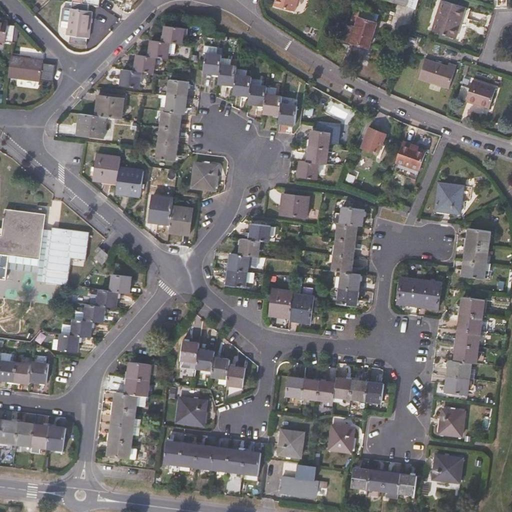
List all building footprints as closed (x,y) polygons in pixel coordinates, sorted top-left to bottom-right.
[(296,10),(298,0),(276,0),(275,6),(296,10)] [(455,39),(465,7),(442,0),(432,31),(455,39)] [(89,38),(92,11),(89,11),(89,4),(83,3),(72,1),(72,8),(70,9),(67,35),(89,38)] [(60,27),(67,28),(69,10),(63,9),(60,27)] [(368,48),(377,22),(379,15),(355,9),(350,25),(348,24),(343,41),(368,48)] [(13,42),(15,25),(8,24),(8,21),(0,19),(0,41),(5,42),(6,41),(13,42)] [(154,73),(156,57),(169,59),(171,43),(183,45),(185,29),(166,26),(164,42),(152,41),(150,57),(138,55),(136,71),(124,70),(121,85),(141,88),(141,85),(143,72),(149,73),(154,73)] [(279,88),(262,86),(263,80),(252,78),(253,77),(248,77),(248,70),(238,68),(238,67),(222,65),(223,56),(207,53),(204,73),(220,75),(219,84),(235,86),(234,95),(250,96),(249,104),(265,106),(264,114),(280,116),(280,123),(296,125),(298,106),(282,104),(283,97),(278,96),(279,88)] [(52,81),(54,64),(42,62),(43,58),(11,55),(12,56),(10,71),(9,77),(40,81),(41,80),(52,81)] [(449,88),(456,66),(448,64),(447,67),(425,60),(418,79),(449,88)] [(176,161),(182,114),(186,114),(190,83),(171,80),(167,112),(164,111),(157,159),(176,161)] [(489,108),(496,88),(472,81),(466,101),(489,108)] [(104,138),(107,118),(123,119),(125,99),(98,96),(96,116),(81,114),(77,134),(104,138)] [(339,144),(340,134),(336,127),(320,125),(319,131),(331,133),(330,143),(339,144)] [(379,154),(387,135),(370,128),(362,147),(379,154)] [(330,143),(331,133),(319,131),(313,131),(309,162),(302,161),(299,177),(318,179),(320,164),(327,165),(330,143)] [(419,170),(427,151),(413,146),(413,144),(404,140),(396,161),(419,170)] [(361,157),(362,155),(354,151),(348,166),(355,170),(358,165),(361,157)] [(141,197),(144,170),(120,167),(121,158),(97,154),(94,180),(118,184),(117,194),(141,197)] [(364,168),(368,160),(361,157),(358,165),(364,168)] [(215,191),(219,165),(196,162),(192,188),(215,191)] [(461,214),(465,186),(439,183),(435,211),(461,214)] [(273,188),(273,198),(284,199),(284,189),(273,188)] [(308,218),(311,197),(286,194),(285,207),(282,207),(281,215),(308,218)] [(190,232),(194,208),(173,206),(174,198),(153,195),(150,220),(162,221),(162,224),(171,225),(170,232),(178,233),(178,231),(190,232)] [(364,226),(365,210),(343,207),(341,223),(359,226),(364,226)] [(0,278),(6,279),(9,254),(40,258),(46,214),(5,209),(3,228),(2,234),(0,233),(0,278)] [(101,242),(70,216),(59,230),(94,259),(95,258),(99,262),(107,253),(99,247),(96,251),(95,250),(101,242)] [(259,257),(261,241),(270,242),(272,226),(252,223),(250,239),(242,238),(240,254),(231,253),(227,285),(246,288),(250,256),(259,257)] [(357,242),(359,226),(341,223),(339,223),(337,239),(357,242)] [(490,246),(492,232),(469,229),(467,244),(490,246)] [(355,257),(357,242),(337,239),(335,255),(355,257)] [(488,262),(490,246),(467,244),(465,260),(488,262)] [(103,264),(110,255),(107,253),(99,262),(103,264)] [(353,273),(355,257),(335,255),(333,271),(343,272),(353,273)] [(485,279),(488,262),(465,260),(463,276),(485,279)] [(359,290),(361,274),(353,273),(343,272),(341,288),(359,290)] [(91,337),(93,321),(104,322),(106,306),(116,307),(118,291),(130,292),(131,276),(113,274),(111,290),(100,289),(99,294),(90,293),(89,304),(87,304),(87,307),(76,306),(73,325),(63,323),(60,349),(78,351),(80,336),(91,337)] [(418,304),(421,280),(402,277),(398,304),(406,305),(406,302),(418,304)] [(438,310),(442,282),(421,280),(418,304),(431,306),(430,308),(438,310)] [(358,307),(359,290),(341,288),(339,304),(358,307)] [(311,323),(314,296),(294,294),(294,292),(274,289),(271,313),(283,314),(282,317),(303,320),(303,322),(311,323)] [(483,316),(485,300),(463,297),(461,313),(483,316)] [(481,331),(483,316),(461,313),(459,328),(481,331)] [(479,347),(481,331),(459,328),(457,344),(479,347)] [(230,366),(231,360),(215,357),(216,351),(200,349),(200,343),(184,341),(182,360),(198,362),(197,368),(213,370),(212,377),(228,379),(227,385),(244,387),(246,368),(230,366)] [(477,363),(479,347),(457,344),(455,360),(472,362),(477,363)] [(47,383),(49,363),(33,361),(33,364),(19,362),(0,359),(0,378),(30,383),(31,381),(47,383)] [(470,378),(472,362),(455,360),(450,359),(448,375),(470,378)] [(137,411),(139,395),(145,396),(148,397),(151,374),(152,365),(130,362),(126,394),(117,393),(110,447),(108,455),(131,458),(137,411)] [(468,395),(470,378),(448,375),(446,392),(468,395)] [(303,398),(305,379),(289,376),(287,396),(303,398)] [(351,399),(353,380),(337,378),(337,382),(335,397),(351,399)] [(319,400),(321,381),(305,379),(303,398),(319,400)] [(367,401),(369,382),(353,380),(351,399),(367,401)] [(335,397),(337,382),(321,381),(319,400),(334,402),(335,397)] [(382,403),(385,384),(369,382),(367,401),(382,403)] [(144,412),(145,396),(139,395),(137,411),(144,412)] [(205,426),(208,401),(181,398),(177,422),(205,426)] [(463,436),(466,412),(443,409),(440,433),(463,436)] [(63,449),(66,427),(27,422),(0,418),(0,441),(20,444),(63,449)] [(352,453),(355,428),(333,425),(329,450),(352,453)] [(302,457),(305,432),(283,429),(279,454),(302,457)] [(260,475),(262,453),(199,445),(168,441),(165,462),(229,471),(260,475)] [(461,482),(464,458),(436,454),(433,479),(461,482)] [(367,488),(370,470),(355,468),(353,487),(367,488)] [(383,491),(386,472),(370,470),(367,488),(383,491)] [(399,493),(401,474),(386,472),(383,491),(399,493)] [(415,495),(417,476),(401,474),(399,493),(415,495)] [(318,487),(319,481),(283,477),(281,490),(317,495),(318,487)]
